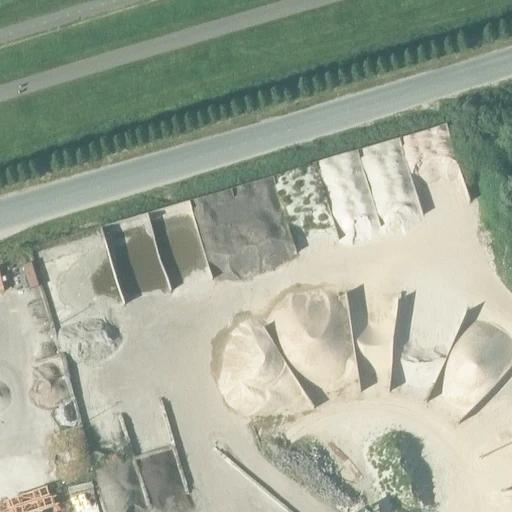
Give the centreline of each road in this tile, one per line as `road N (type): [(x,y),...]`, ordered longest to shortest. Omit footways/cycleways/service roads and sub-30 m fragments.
road 1 (unclassified): [(511,67),(0,223)]
road 2 (unknown): [(288,511),(254,472),(231,421),(227,375),(245,336),(307,285),(365,277),(456,287)]
